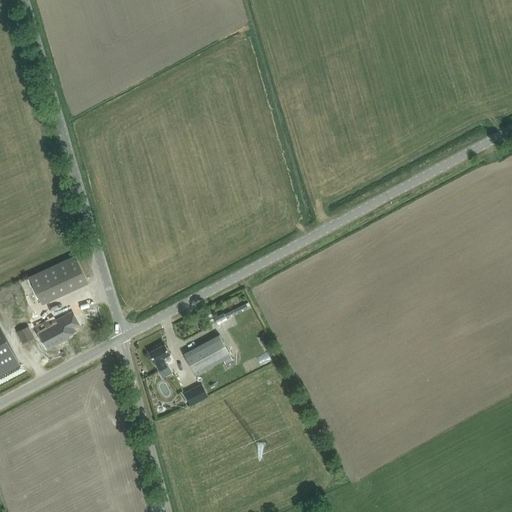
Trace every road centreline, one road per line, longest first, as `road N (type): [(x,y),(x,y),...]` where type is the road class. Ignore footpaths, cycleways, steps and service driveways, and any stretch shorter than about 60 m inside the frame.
road 1 (unclassified): [(124,336),(511,129)]
road 2 (unclassified): [(124,336),(24,0)]
road 3 (unclassified): [(169,511),(124,336)]
road 4 (unclassified): [(0,403),(124,336)]
